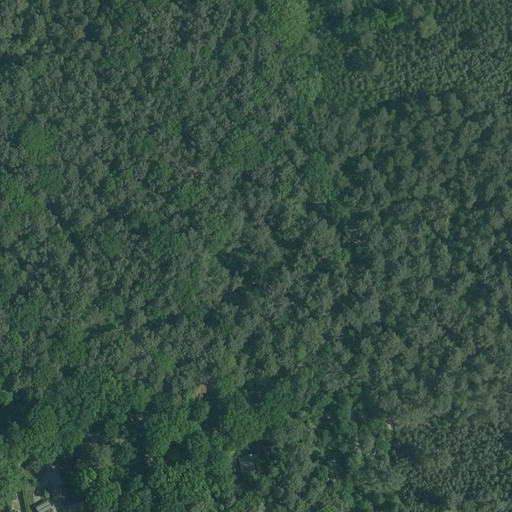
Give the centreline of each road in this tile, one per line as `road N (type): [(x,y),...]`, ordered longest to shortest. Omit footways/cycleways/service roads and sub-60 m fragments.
road 1 (track): [(270,0),(347,378)]
road 2 (unclassified): [(0,453),(347,378)]
road 3 (track): [(347,378),(378,511)]
